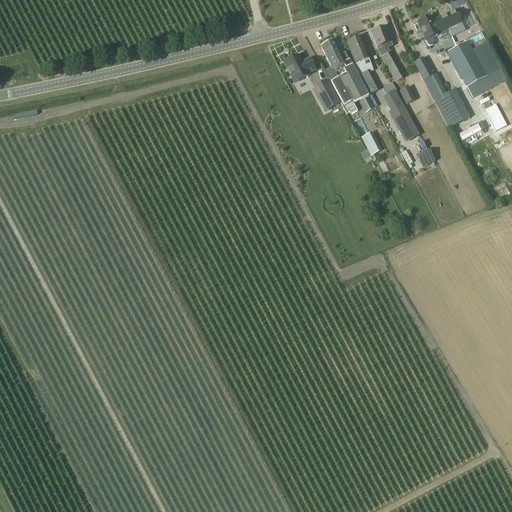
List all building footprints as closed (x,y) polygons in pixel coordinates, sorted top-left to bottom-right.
[(430,18),(417,24),(426,42),(427,45),(428,46),(430,47),(431,47),(433,46),(434,45),(434,44),(434,42),(433,39),(439,36),(438,35),(448,31),(451,38),(464,32),(455,12),(432,22),(430,18)] [(393,48),(392,44),(391,44),(385,29),(372,34),(378,49),(381,58),(395,84),(405,80),(391,53),(389,54),(388,50),(393,48)] [(374,70),(361,38),(347,44),(355,63),(353,65),(358,76),(367,72),(374,70)] [(335,75),(342,72),(348,69),(345,63),(344,61),(334,41),(321,47),(332,70),(333,71),(334,72),(335,75)] [(479,66),(467,43),(447,53),(460,77),(471,97),(490,87),(479,66)] [(315,71),(309,60),(302,64),(298,57),(284,65),(294,84),(308,76),(308,75),(315,71)] [(414,65),(448,130),(470,118),(457,91),(448,96),(437,75),(434,76),(425,59),(414,65)] [(359,103),(369,99),(350,61),(345,63),(348,69),(342,72),(344,76),(359,103)] [(358,77),(368,97),(377,92),(367,72),(358,77)] [(349,117),(357,112),(339,78),(330,83),(344,108),(347,113),(349,117)] [(395,93),(396,92),(396,91),(392,85),(384,90),(387,96),(387,97),(395,93)] [(320,95),(329,111),(340,104),(332,89),(320,95)] [(400,93),(407,107),(415,102),(409,89),(400,93)] [(353,123),(359,133),(365,130),(358,119),(353,123)] [(361,139),(370,157),(374,155),(379,152),(370,135),(361,139)] [(431,152),(422,157),(427,165),(435,160),(431,152)]
